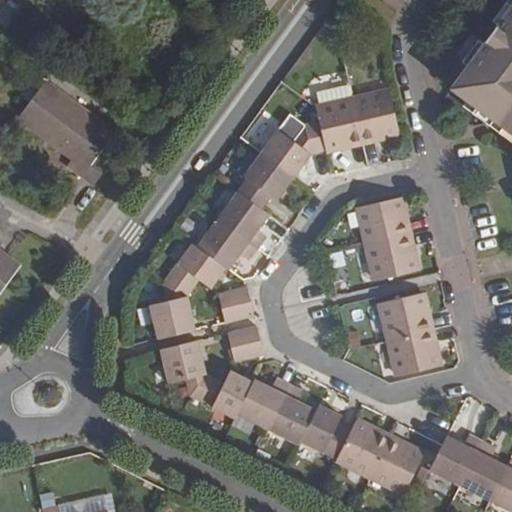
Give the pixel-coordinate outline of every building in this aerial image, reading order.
[(18,13),(6,5),(0,11),(0,22),(7,28),(13,21),(18,13)] [(511,133),(511,6),(452,88),(511,133)] [(117,131),(49,80),(19,121),(72,160),(68,167),(94,185),(112,161),(101,153),(117,131)] [(390,91),(352,99),(363,144),(401,135),(390,91)] [(317,107),(320,122),(326,152),(363,144),(352,99),(317,107)] [(279,130),(262,155),(295,179),(312,155),(326,152),(320,122),(306,125),(295,141),(279,130)] [(245,177),(248,181),(240,193),(264,210),(272,198),(277,202),(295,179),(262,155),(245,177)] [(240,193),(219,221),(262,252),(270,240),(259,231),(271,216),(264,210),(240,193)] [(402,198),(359,207),(368,244),(411,234),(402,198)] [(219,221),(199,248),(227,269),(230,270),(240,257),(252,265),(262,252),(219,221)] [(377,282),(420,272),(411,234),(368,244),(377,282)] [(199,248),(194,244),(169,276),(192,293),(200,282),(212,290),(227,269),(199,248)] [(0,294),(22,264),(0,247),(0,294)] [(167,301),(150,305),(158,339),(197,331),(189,297),(192,293),(169,276),(163,284),(167,301)] [(239,289),(219,294),(222,309),(251,303),(247,288),(239,289)] [(425,293),(382,303),(390,339),(434,330),(425,293)] [(251,303),(222,309),(226,324),(254,317),(251,303)] [(256,326),(228,333),(231,347),(260,340),(256,326)] [(399,377),(442,367),(434,330),(390,339),(399,377)] [(168,384),(186,381),(190,397),(199,402),(212,377),(207,374),(198,340),(160,349),(168,384)] [(260,340),(231,347),(235,362),(256,358),(263,355),(260,340)] [(225,382),(212,377),(199,402),(235,419),(238,414),(254,381),(230,370),(225,382)] [(255,379),(254,381),(238,414),(269,430),(293,381),(280,374),(273,388),(255,379)] [(307,387),(293,381),(269,430),(300,446),(301,442),(317,410),(301,402),(307,387)] [(319,406),(317,410),(301,442),(338,461),(351,434),(338,428),(343,416),(319,406)] [(358,420),(351,434),(338,461),(372,477),(391,437),(358,420)] [(450,429),(447,435),(463,444),(467,438),(450,429)] [(447,435),(443,443),(430,470),(461,486),(483,441),(469,434),(467,438),(463,444),(447,435)] [(425,454),(391,437),(372,477),(405,493),(425,454)] [(497,448),(483,441),(461,486),(491,502),(508,466),(492,457),(497,448)] [(511,511),(511,467),(508,466),(491,502),(511,511)] [(42,510),(42,511),(101,511),(109,510),(105,495),(42,510)]
